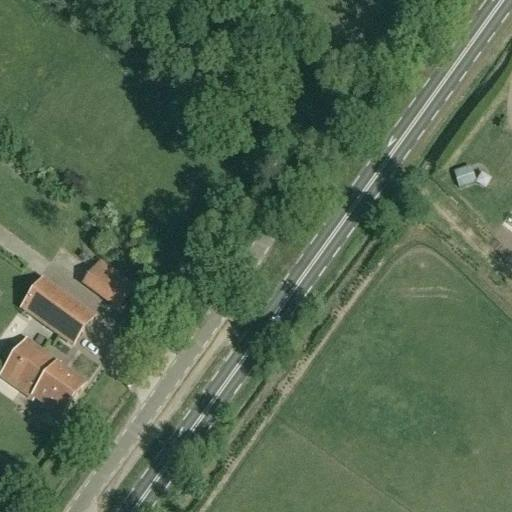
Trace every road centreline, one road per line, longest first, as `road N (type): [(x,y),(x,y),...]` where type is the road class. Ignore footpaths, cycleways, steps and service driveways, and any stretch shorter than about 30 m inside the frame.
road 1 (primary): [(132,511),(504,0)]
road 2 (unclassified): [(73,511),(197,343),(423,0)]
road 3 (track): [(202,0),(240,29),(262,87),(248,179),(146,324),(168,354),(186,357)]
